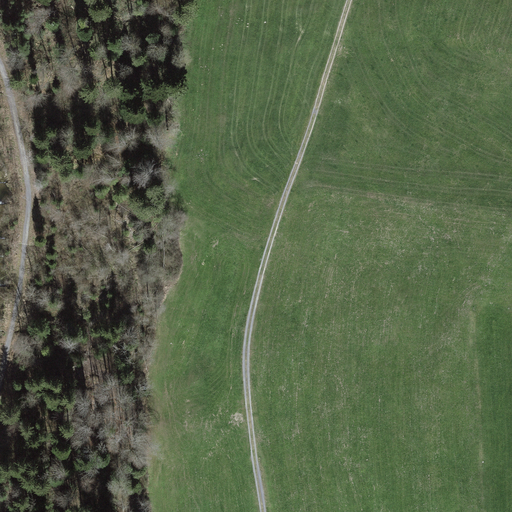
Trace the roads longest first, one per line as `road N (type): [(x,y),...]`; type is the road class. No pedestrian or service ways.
road 1 (track): [(354,0),(244,352),(262,511)]
road 2 (track): [(0,381),(27,238),(27,181),(0,62)]
